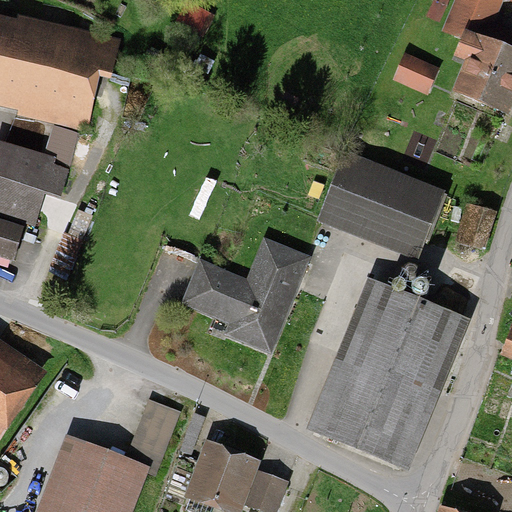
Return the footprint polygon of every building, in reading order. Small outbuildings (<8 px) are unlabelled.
[(489,0),(460,0),(448,31),(465,38),(458,55),(465,58),(489,0)] [(99,53),(0,31),(0,94),(86,113),(99,53)] [(511,95),(511,57),(480,44),(460,94),(505,113),(511,95)] [(425,67),(407,59),(399,80),(417,88),(425,67)] [(339,152),(311,141),(304,160),(332,171),(339,152)] [(48,164),(0,149),(0,210),(31,220),(39,192),(60,199),(67,174),(47,168),(48,164)] [(438,192),(345,157),(318,228),(410,263),(438,192)] [(492,218),(466,209),(453,250),(479,258),(492,218)] [(21,229),(0,223),(0,256),(12,260),(21,229)] [(304,261),(259,244),(245,287),(200,271),(184,316),(271,349),(304,261)] [(452,322),(392,297),(333,441),(392,466),(452,322)] [(0,437),(38,376),(0,349),(0,437)] [(126,511),(139,477),(84,455),(62,511),(126,511)] [(247,471),(205,455),(193,494),(233,510),(247,471)] [(0,490),(1,490),(4,489),(7,488),(8,485),(9,482),(9,479),(7,476),(5,474),(3,473),(0,473),(0,472),(0,490)] [(276,511),(287,485),(260,474),(247,505),(264,511),(276,511)]
